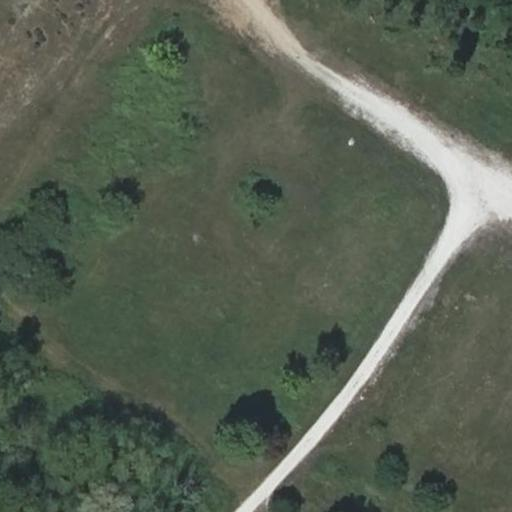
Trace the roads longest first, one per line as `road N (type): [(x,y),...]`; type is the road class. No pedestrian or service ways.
road 1 (track): [(243,511),(357,383),(491,179)]
road 2 (track): [(491,179),(288,41),(253,0)]
